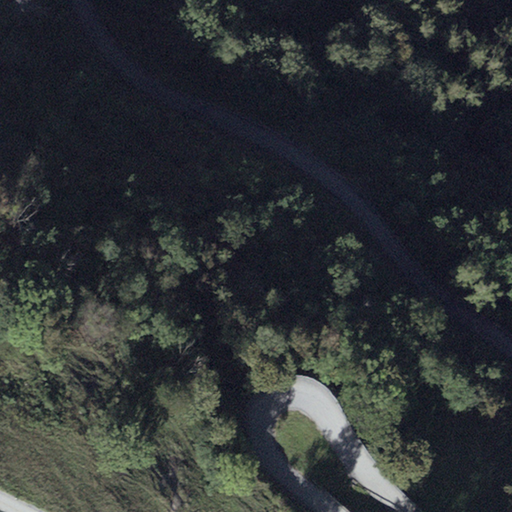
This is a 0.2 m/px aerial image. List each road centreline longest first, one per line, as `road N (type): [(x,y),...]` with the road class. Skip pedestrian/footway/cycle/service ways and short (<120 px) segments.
road 1 (unclassified): [(84,0),(147,82),(346,192),(430,285),(511,353)]
road 2 (unclassified): [(400,511),(362,471),(313,395),(275,390),(250,414),(256,444),(333,511)]
